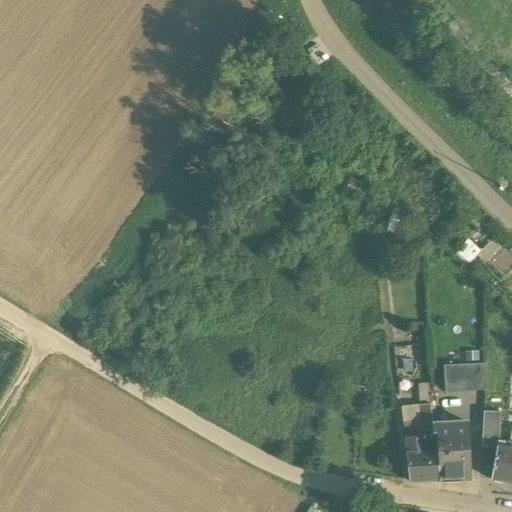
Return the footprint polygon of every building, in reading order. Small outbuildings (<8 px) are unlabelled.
[(471,265),(483,251),(470,240),(458,254),(471,265)] [(485,365),(443,366),(445,393),(484,391),(485,365)] [(425,406),(402,408),(403,423),(420,422),(432,420),(430,405),(425,406)] [(500,413),(483,412),(481,448),(496,449),(498,442),(499,442),(500,413)] [(420,422),(403,423),(405,438),(421,437),(420,422)] [(468,424),(432,426),(433,434),(437,434),(437,435),(439,481),(468,480),(466,448),(469,447),(468,424)] [(421,437),(405,438),(409,482),(439,481),(437,435),(421,437)] [(499,442),(498,442),(496,449),(491,480),(511,484),(511,450),(508,450),(509,444),(499,442)]
